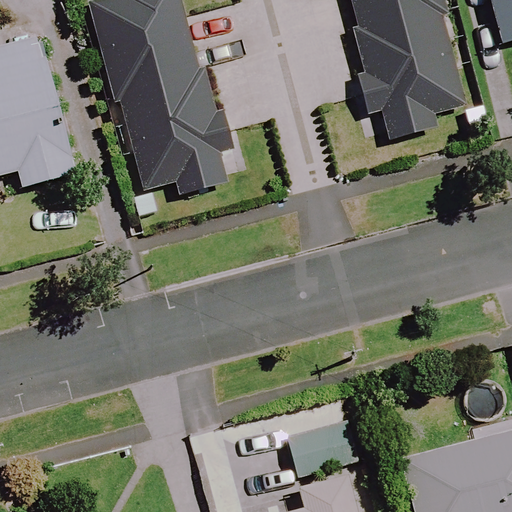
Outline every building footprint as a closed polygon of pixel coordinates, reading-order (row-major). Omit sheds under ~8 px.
[(175,0),(115,0),(87,7),(114,108),(120,107),(144,197),(174,189),(178,201),(225,189),(218,160),(233,156),(222,117),(214,119),(202,74),(196,76),(175,0)] [(450,27),(442,0),(348,0),(358,34),(350,37),(363,83),(354,85),(369,136),(382,132),(389,154),(434,141),(429,122),(465,112),(441,29),(450,27)] [(511,0),(484,0),(496,50),(511,45),(511,0)] [(70,181),(34,44),(0,53),(0,179),(13,176),(18,194),(70,181)] [(343,468),(330,427),(281,442),(294,483),(343,468)] [(511,511),(511,434),(396,466),(408,511),(511,511)] [(351,511),(343,481),(294,494),(299,511),(295,511),(351,511)]
